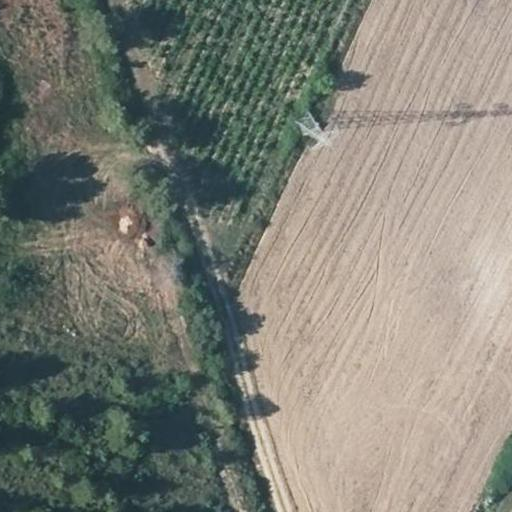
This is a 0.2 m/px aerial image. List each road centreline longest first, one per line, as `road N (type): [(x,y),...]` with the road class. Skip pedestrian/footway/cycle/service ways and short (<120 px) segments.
road 1 (track): [(289,511),(114,0)]
road 2 (track): [(237,511),(192,373),(177,355),(122,354),(17,320)]
